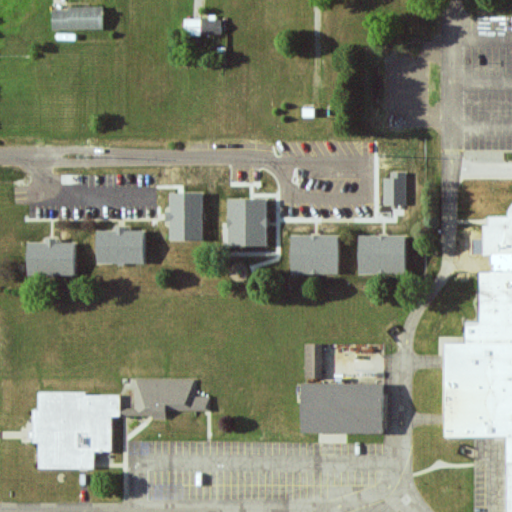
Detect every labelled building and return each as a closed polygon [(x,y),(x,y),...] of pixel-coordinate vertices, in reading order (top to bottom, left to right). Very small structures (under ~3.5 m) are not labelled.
[(54,30),(105,30),(105,7),(53,8),(54,30)] [(203,19),(185,19),(185,36),(203,35),(203,19)] [(223,34),(222,19),(204,20),(204,34),(223,34)] [(408,206),(408,172),(393,172),(393,178),(385,178),(386,206),(408,206)] [(205,241),(205,193),(172,193),(172,211),(168,211),(168,222),(172,222),(172,240),(205,241)] [(269,246),(268,199),(230,199),(231,247),(269,246)] [(448,438),(510,438),(509,511),(511,511),(511,206),(474,242),(474,255),(495,255),(495,267),(487,274),(466,343),(448,343),(448,438)] [(147,231),(127,230),(127,227),(116,226),(116,231),(100,231),(99,263),(147,264),(147,231)] [(294,274),(341,274),(341,235),(294,235),(294,274)] [(409,274),(409,236),(362,235),(361,274),(409,274)] [(29,243),(30,276),(77,275),(77,242),(58,243),(58,238),(48,238),(48,242),(29,243)] [(307,379),(324,379),(325,344),(307,344),(307,379)] [(124,417),(168,417),(168,411),(212,411),(212,396),(198,396),(198,379),(136,379),(136,408),(124,408),(124,417)] [(305,433),(386,434),(387,384),(306,383),(305,433)] [(40,469),(96,469),(97,452),(114,452),(114,417),(123,417),(123,393),(40,393),(40,410),(35,410),(34,443),(41,443),(40,469)]
